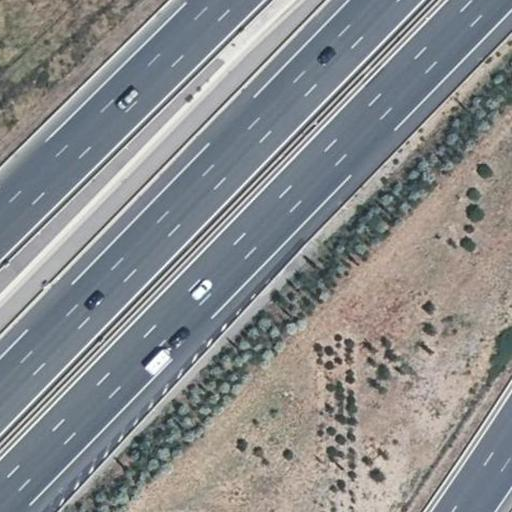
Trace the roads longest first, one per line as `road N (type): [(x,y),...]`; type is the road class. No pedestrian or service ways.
road 1 (motorway): [(0,498),(484,0)]
road 2 (motorway): [(386,0),(0,396)]
road 3 (motorway): [(226,0),(0,224)]
